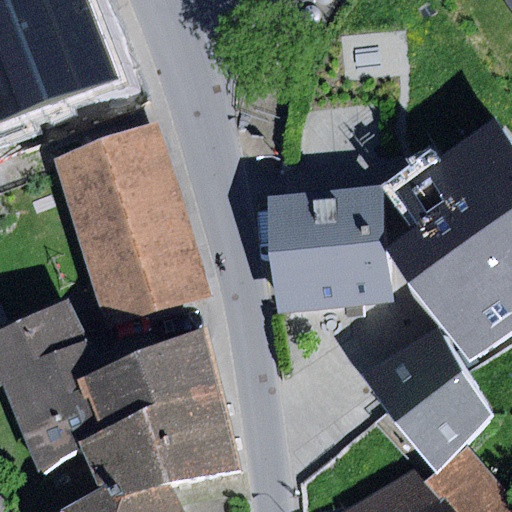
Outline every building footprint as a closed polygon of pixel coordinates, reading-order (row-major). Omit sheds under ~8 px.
[(86,0),(0,0),(0,122),(116,81),(86,0)] [(511,137),(498,118),(398,189),(426,229),(395,252),(472,360),(511,331),(511,137)] [(158,127),(53,160),(106,331),(211,299),(158,127)] [(383,189),(272,198),(282,313),(393,304),(383,189)] [(68,301),(0,333),(0,388),(4,386),(44,475),(84,446),(108,433),(88,379),(102,372),(68,301)] [(246,470),(209,329),(102,372),(88,379),(108,433),(84,446),(104,488),(110,501),(174,486),(246,470)] [(439,329),(366,376),(436,473),(465,444),(492,418),(439,329)] [(511,511),(511,497),(465,444),(436,473),(428,481),(455,511),(511,511)] [(344,511),(455,511),(428,481),(419,470),(341,503),(344,511)] [(104,488),(66,511),(186,511),(174,486),(110,501),(104,488)]
